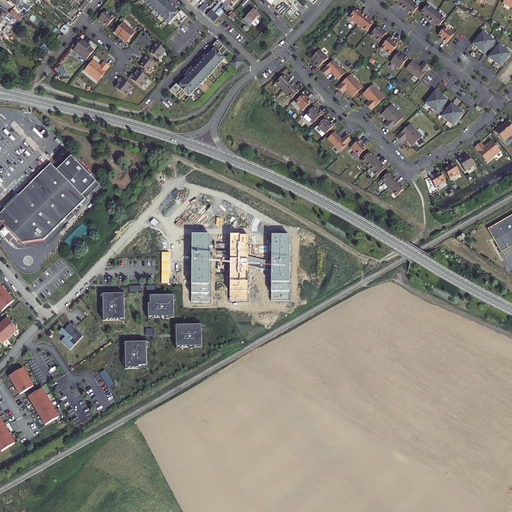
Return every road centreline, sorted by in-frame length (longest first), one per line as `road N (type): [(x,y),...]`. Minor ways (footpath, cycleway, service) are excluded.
road 1 (secondary): [(231,159),(511,309)]
road 2 (residential): [(409,172),(281,50)]
road 3 (residential): [(500,105),(368,0)]
road 4 (secondary): [(27,98),(175,138)]
road 5 (track): [(400,279),(511,335)]
